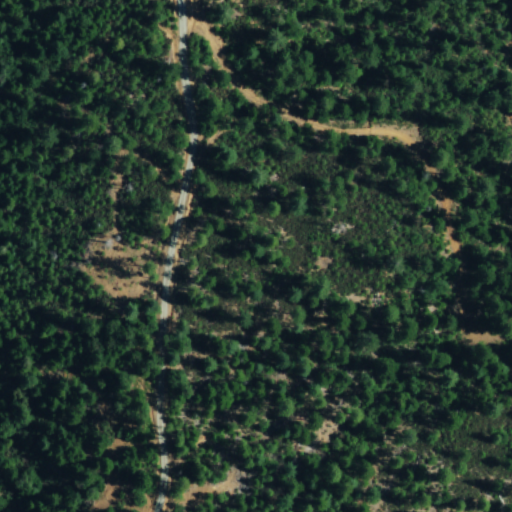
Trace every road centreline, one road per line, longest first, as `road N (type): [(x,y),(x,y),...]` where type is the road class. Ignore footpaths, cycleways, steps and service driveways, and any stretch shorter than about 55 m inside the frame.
road 1 (track): [(179,0),(226,72),(262,103),(304,122),(388,132),(422,153),(437,172),(450,313),(481,332),(511,326)]
road 2 (track): [(172,0),(192,128),(156,338),(153,511)]
